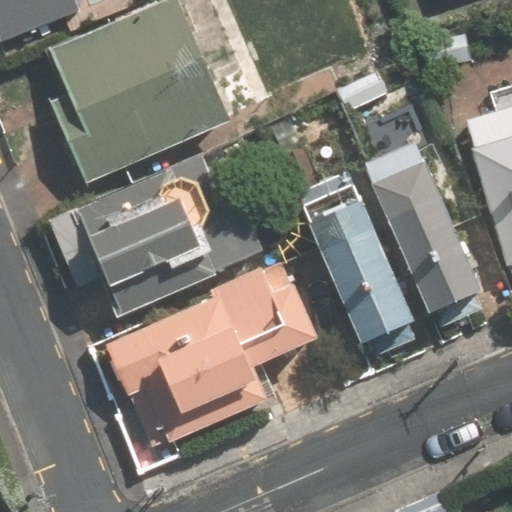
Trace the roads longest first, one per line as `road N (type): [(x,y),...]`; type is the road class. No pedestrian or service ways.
road 1 (residential): [(210,511),(511,381)]
road 2 (residential): [(86,511),(0,304)]
